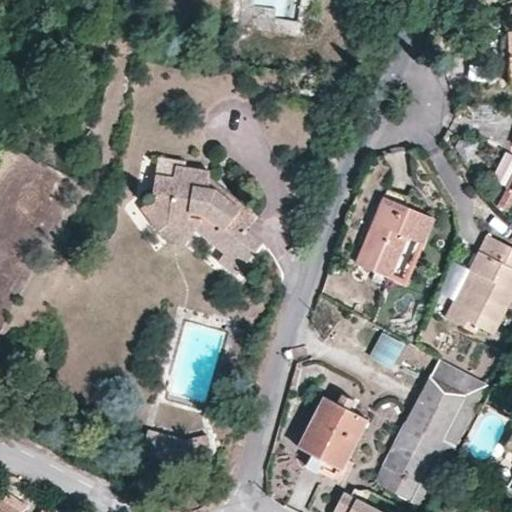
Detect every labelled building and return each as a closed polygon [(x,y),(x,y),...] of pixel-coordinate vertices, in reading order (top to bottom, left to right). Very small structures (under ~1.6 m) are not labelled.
[(185,161),(158,158),(151,202),(141,210),(167,244),(183,246),(194,232),(223,254),(217,263),(234,275),(260,243),(247,230),(256,216),(208,176),(209,170),(184,166),(185,161)] [(432,219),(384,200),(356,260),(387,277),(408,236),(421,243),(432,219)] [(511,248),(487,236),(444,316),(475,333),(481,327),(493,334),(511,295),(511,248)] [(380,330),(367,356),(392,368),(405,343),(380,330)] [(466,395),(431,378),(384,465),(420,483),(466,395)] [(299,448),(314,455),(344,468),(349,458),(368,419),(351,410),(356,401),(344,394),(338,404),(325,397),(299,448)] [(184,440),(148,431),(142,454),(178,464),(181,467),(209,460),(211,454),(206,435),(184,440)] [(344,468),(314,455),(307,467),(342,484),(355,462),(349,458),(344,468)] [(25,511),(18,508),(21,501),(7,493),(3,500),(0,498),(0,511),(25,511)] [(349,511),(356,499),(345,493),(334,511),(349,511)] [(382,511),(356,499),(349,511),(382,511)]
